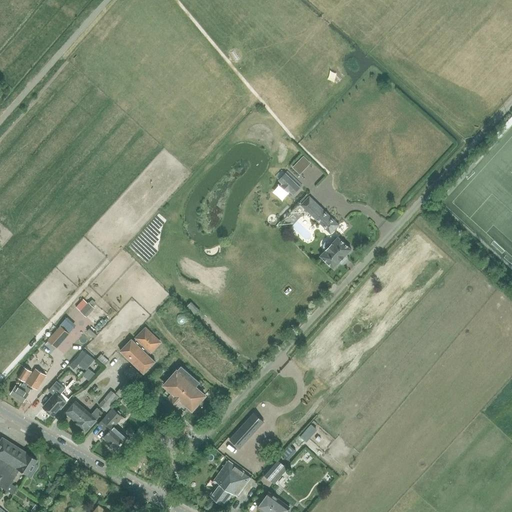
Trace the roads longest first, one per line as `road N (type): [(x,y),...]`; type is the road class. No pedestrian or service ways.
road 1 (unclassified): [(150,494),(511,101)]
road 2 (track): [(176,0),(328,173)]
road 3 (tertiary): [(150,494),(0,410)]
